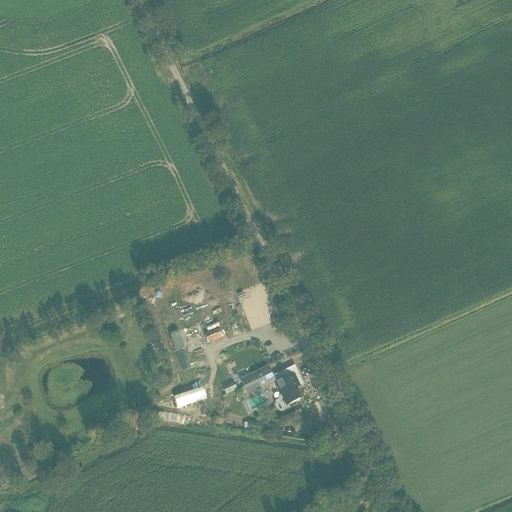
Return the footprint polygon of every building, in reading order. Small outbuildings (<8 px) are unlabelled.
[(110,317),(108,322),(106,327),(118,332),(123,322),(110,317)] [(217,321),(202,328),(209,343),(224,335),(217,321)] [(195,323),(188,325),(192,337),(199,334),(195,323)] [(177,331),(170,334),(173,342),(180,339),(177,331)] [(189,360),(189,370),(198,370),(197,360),(189,360)] [(239,381),(242,387),(240,388),(242,393),(244,392),(246,396),(274,383),(274,384),(279,396),(278,398),(279,399),(275,401),(275,404),(276,406),(277,408),(278,410),(280,411),(286,408),(289,407),(288,405),(296,401),(297,402),(298,401),(298,400),(301,399),(294,384),(297,382),(294,375),(280,381),(277,374),(272,377),(268,367),(259,372),(247,377),(239,381)] [(184,371),(183,385),(193,381),(190,375),(187,376),(186,371),(184,371)] [(234,384),(223,389),(226,395),(237,390),(234,384)] [(208,423),(222,426),(223,419),(210,417),(208,423)]
